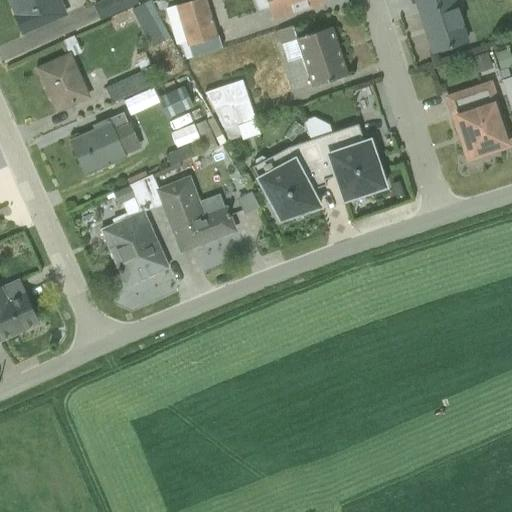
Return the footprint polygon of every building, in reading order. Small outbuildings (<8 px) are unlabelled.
[(8,0),(16,16),(14,17),(21,33),(66,14),(60,0),(8,0)] [(106,0),(93,5),(100,21),(139,4),(137,0),(106,0)] [(193,0),(175,6),(187,47),(216,38),(205,0),(193,0)] [(272,19),(323,2),(322,0),(253,0),(257,11),(268,8),(272,19)] [(414,0),(432,52),(468,41),(454,0),(414,0)] [(152,48),(163,41),(144,3),(131,10),(152,48)] [(310,87),(347,75),(331,27),(303,37),(299,25),(277,32),(287,63),(301,58),(310,87)] [(56,111),(89,97),(71,57),(80,53),(72,37),(61,41),(68,56),(37,69),(56,111)] [(150,56),(162,78),(177,69),(167,46),(150,56)] [(105,88),(112,104),(149,87),(145,79),(155,74),(152,66),(150,67),(144,52),(133,56),(140,72),(105,88)] [(470,58),(475,74),(492,69),(487,53),(470,58)] [(511,77),(509,78),(506,68),(497,71),(511,114),(511,113),(511,77)] [(204,93),(223,130),(254,119),(241,80),(204,93)] [(467,160),(509,146),(490,85),(447,99),(467,160)] [(166,120),(193,107),(183,86),(156,98),(166,120)] [(124,156),(140,149),(128,123),(126,124),(121,113),(109,119),(108,118),(91,126),(93,130),(69,141),(85,176),(125,158),(124,156)] [(303,123),(307,137),(327,131),(323,117),(303,123)] [(259,134),(254,119),(223,130),(227,141),(240,136),(241,140),(259,134)] [(342,201),(384,187),(369,140),(363,142),(357,124),(310,140),(324,180),(334,177),(342,201)] [(199,140),(192,125),(171,134),(176,149),(199,140)] [(279,220),(319,207),(313,189),(325,185),(324,180),(310,140),(289,147),(266,160),(260,157),(254,160),(254,166),(252,167),(279,220)] [(168,167),(191,157),(187,146),(164,156),(168,167)] [(181,251),(233,231),(224,206),(204,215),(189,176),(157,188),(150,175),(141,179),(153,209),(162,205),(181,251)] [(125,287),(167,268),(143,213),(153,209),(141,179),(128,185),(140,213),(100,231),(125,287)] [(237,199),(245,214),(244,212),(256,206),(257,208),(258,208),(251,192),(237,199)] [(0,341),(38,324),(18,280),(0,288),(0,341)]
